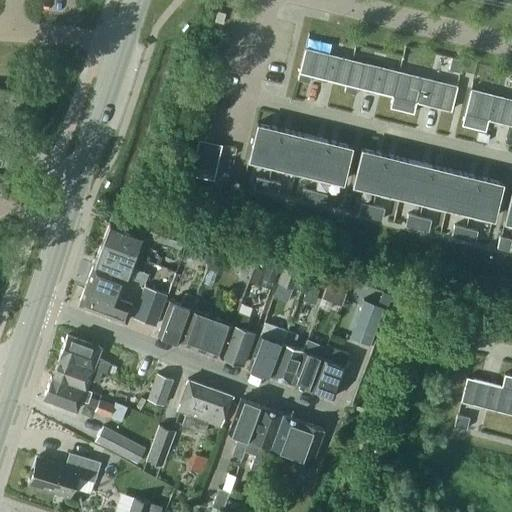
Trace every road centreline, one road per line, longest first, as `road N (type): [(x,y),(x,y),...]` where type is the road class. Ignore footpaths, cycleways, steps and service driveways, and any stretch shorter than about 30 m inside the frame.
road 1 (secondary): [(35,306),(135,0)]
road 2 (residential): [(297,401),(35,306)]
road 3 (residential): [(323,0),(511,46)]
road 4 (residential): [(268,0),(227,178)]
